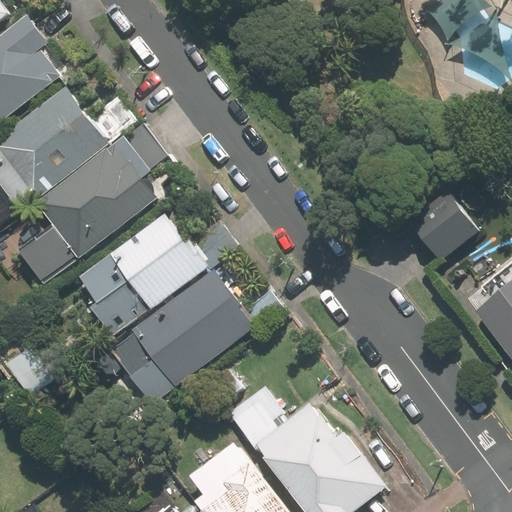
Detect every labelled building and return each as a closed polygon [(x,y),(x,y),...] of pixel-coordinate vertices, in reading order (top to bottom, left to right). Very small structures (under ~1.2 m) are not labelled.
[(501,3),(499,0),(443,0),(432,8),(454,38),(501,3)] [(3,38),(0,40),(0,111),(38,83),(3,38)] [(51,106),(0,143),(0,192),(8,203),(82,147),(51,106)] [(96,162),(22,218),(54,261),(128,204),(96,162)] [(448,264),(486,236),(455,195),(417,223),(448,264)] [(147,229),(94,268),(126,312),(179,272),(147,229)] [(198,283),(113,346),(149,393),(234,330),(198,283)] [(511,292),(491,308),(511,335),(511,292)] [(40,349),(17,366),(39,396),(63,378),(40,349)] [(237,367),(218,380),(233,402),(252,389),(237,367)] [(271,381),(234,407),(315,511),(357,511),(356,510),(394,481),(352,428),(346,432),(317,398),(295,414),(271,381)] [(75,411),(60,422),(74,443),(90,432),(75,411)] [(212,490),(205,497),(216,511),(299,511),(242,438),(198,471),(212,490)] [(48,511),(40,501),(25,511),(48,511)]
